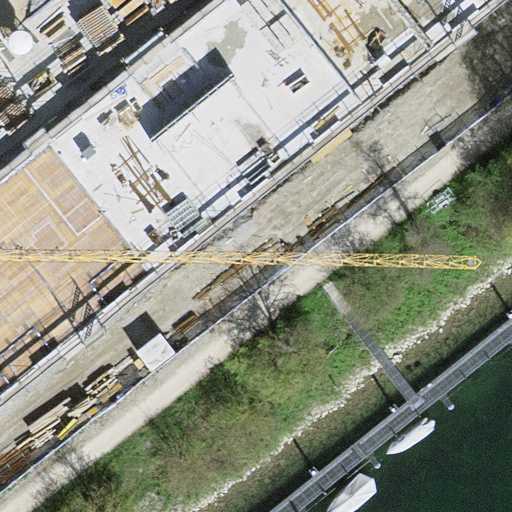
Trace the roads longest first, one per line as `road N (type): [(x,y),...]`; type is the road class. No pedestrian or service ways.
road 1 (track): [(511,106),(15,511)]
road 2 (unknown): [(0,412),(96,331)]
